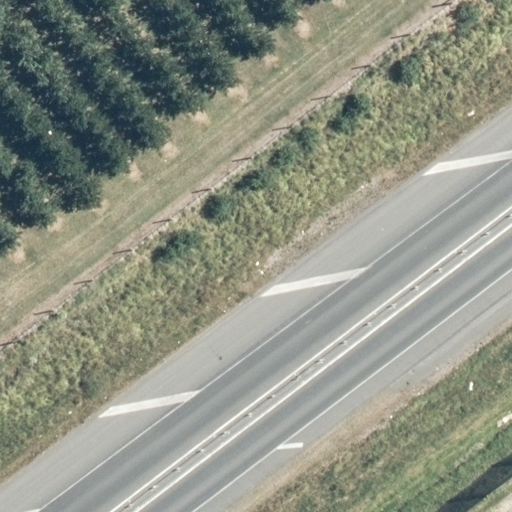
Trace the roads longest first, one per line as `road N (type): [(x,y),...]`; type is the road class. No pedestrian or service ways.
road 1 (trunk): [(54,511),(511,161)]
road 2 (trunk): [(511,272),(181,511)]
